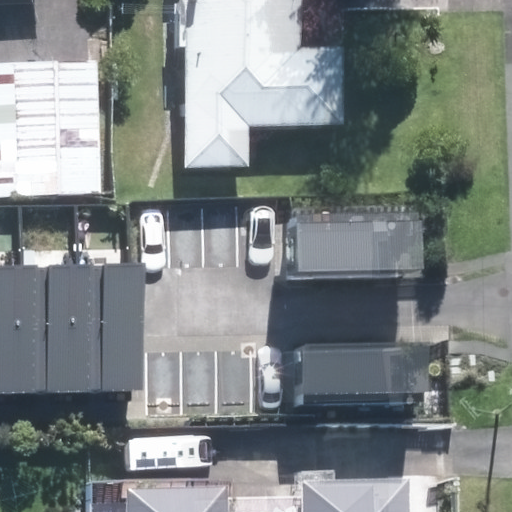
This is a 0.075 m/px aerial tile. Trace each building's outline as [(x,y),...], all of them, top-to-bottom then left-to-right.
[(298,0),(184,0),(189,173),(255,171),(254,129),(348,127),(346,46),(300,47),(298,0)] [(0,57),(0,202),(99,207),(105,62),(0,57)] [(416,217),(295,220),(297,275),(417,272),(416,217)] [(0,391),(145,388),(142,260),(0,263),(0,391)] [(422,343),(301,346),(303,402),(423,398),(422,343)] [(208,511),(208,486),(101,488),(101,511),(402,511),(402,473),(299,475),(300,510),(210,511),(208,511)]
